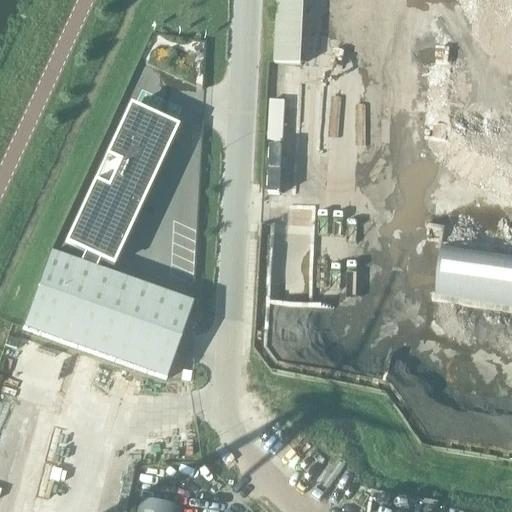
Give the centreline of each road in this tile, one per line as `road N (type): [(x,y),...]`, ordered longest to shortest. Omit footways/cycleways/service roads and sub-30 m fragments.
road 1 (unclassified): [(246,0),(221,402),(237,446),(296,511)]
road 2 (unknown): [(363,0),(378,69),(375,166),(361,186),(331,192),(312,173),(307,138),(327,0)]
road 3 (unknown): [(221,402),(84,427),(50,446),(33,474)]
road 4 (unclassified): [(0,188),(87,0)]
